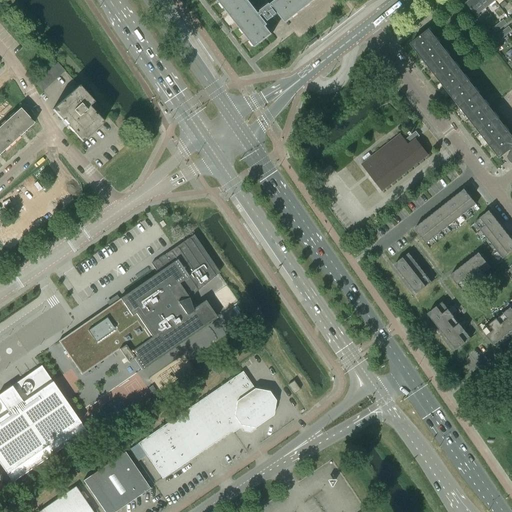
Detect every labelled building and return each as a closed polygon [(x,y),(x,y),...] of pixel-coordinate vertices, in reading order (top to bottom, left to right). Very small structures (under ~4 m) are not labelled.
[(268,25),(250,1),(249,0),(217,0),(255,47),(272,34),(266,27),(268,25)] [(275,0),(271,4),(273,7),(286,23),(315,0),(275,0)] [(476,16),(486,9),(478,0),(471,0),(466,4),(476,16)] [(494,0),(478,0),(486,9),(495,1),(494,0)] [(270,5),(261,12),(273,27),(279,23),(274,17),(277,14),(270,5)] [(498,24),(501,29),(507,25),(503,20),(498,24)] [(489,38),(496,33),(501,29),(498,24),(486,34),(489,38)] [(503,31),(507,35),(511,31),(509,27),(503,31)] [(511,136),(429,30),(427,32),(411,45),(500,159),(511,150),(511,152),(508,155),(511,161),(511,136)] [(503,31),(498,35),(501,39),(507,35),(503,31)] [(308,45),(309,47),(318,40),(316,38),(308,45)] [(57,62),(52,66),(61,75),(65,71),(57,62)] [(52,66),(48,71),(56,80),(61,75),(52,66)] [(48,71),(43,75),(52,84),(56,80),(48,71)] [(43,75),(39,79),(47,88),(52,84),(43,75)] [(43,92),(47,88),(39,79),(34,83),(43,92)] [(78,86),(52,110),(62,121),(63,120),(68,126),(67,126),(82,142),(103,123),(89,107),(94,103),(78,86)] [(20,108),(8,120),(22,135),(34,123),(20,108)] [(8,120),(0,126),(0,135),(9,146),(22,135),(8,120)] [(401,135),(361,166),(369,178),(383,196),(405,179),(430,159),(417,142),(420,139),(416,134),(406,142),(401,135)] [(0,135),(0,154),(9,146),(0,135)] [(465,190),(457,195),(469,210),(476,204),(465,190)] [(462,216),(469,210),(457,195),(450,201),(462,216)] [(462,216),(450,201),(443,206),(455,221),(462,216)] [(448,227),(455,221),(443,206),(436,212),(448,227)] [(480,230),(495,218),(489,211),(474,223),(480,230)] [(448,227),(436,212),(429,218),(440,233),(448,227)] [(433,238),(440,233),(429,218),(421,223),(433,238)] [(495,218),(480,230),(486,237),(501,225),(495,218)] [(414,229),(426,244),(433,238),(421,223),(414,229)] [(501,225),(486,237),(491,244),(506,233),(501,225)] [(511,239),(506,233),(491,244),(497,252),(511,239)] [(120,299),(99,313),(60,339),(68,352),(93,388),(129,363),(128,362),(133,359),(141,370),(217,318),(205,301),(192,309),(189,298),(218,274),(192,236),(151,264),(157,273),(120,299)] [(511,239),(497,252),(503,259),(511,251),(511,239)] [(415,261),(409,253),(394,265),(400,272),(415,261)] [(491,268),(479,253),(472,259),(484,274),(491,268)] [(484,274),(472,259),(465,264),(476,279),(484,274)] [(405,280),(420,268),(415,261),(400,272),(405,280)] [(476,279),(465,264),(457,270),(469,285),(476,279)] [(411,287),(426,275),(420,268),(405,280),(411,287)] [(450,276),(462,291),(469,285),(457,270),(450,276)] [(411,287),(417,294),(432,283),(426,275),(411,287)] [(448,310),(443,302),(428,314),(433,321),(448,310)] [(433,321),(439,329),(454,317),(448,310),(433,321)] [(511,323),(504,313),(497,319),(508,334),(511,331),(511,323)] [(445,336),(460,324),(454,317),(439,329),(445,336)] [(497,319),(489,325),(501,340),(508,334),(497,319)] [(445,336),(450,343),(465,331),(460,324),(445,336)] [(489,325),(482,330),(494,345),(501,340),(489,325)] [(450,343),(456,350),(471,338),(465,331),(450,343)] [(0,394),(0,464),(12,483),(86,432),(41,366),(0,394)] [(254,389),(242,371),(138,443),(162,479),(240,425),(241,425),(243,428),(251,430),(254,428),(255,428),(273,416),(275,401),(269,391),(254,389)] [(294,381),(288,385),(294,394),(300,390),(294,381)] [(115,511),(150,488),(125,452),(83,481),(104,511),(115,511)] [(93,511),(76,487),(38,511),(93,511)]
